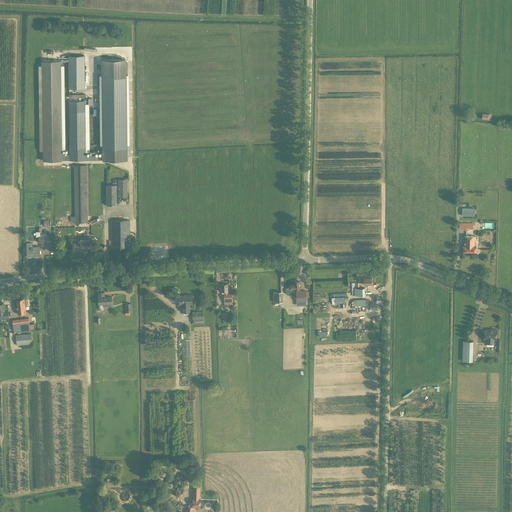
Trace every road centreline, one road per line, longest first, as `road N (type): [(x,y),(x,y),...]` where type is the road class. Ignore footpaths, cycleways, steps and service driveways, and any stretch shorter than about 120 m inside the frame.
road 1 (tertiary): [(0,284),(116,269),(303,261)]
road 2 (unclassified): [(303,261),(310,0)]
road 3 (unclassified): [(389,281),(383,511)]
road 4 (tertiary): [(511,304),(389,257)]
